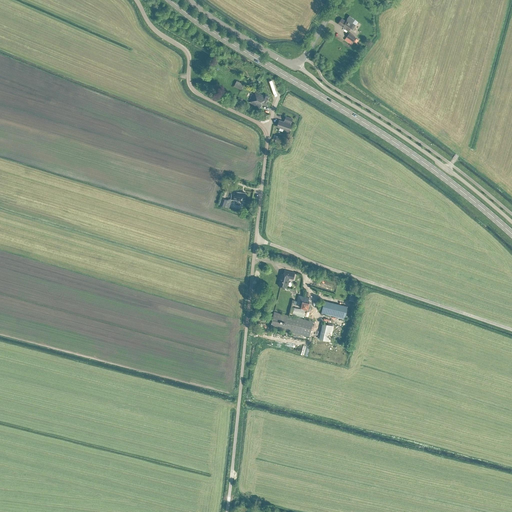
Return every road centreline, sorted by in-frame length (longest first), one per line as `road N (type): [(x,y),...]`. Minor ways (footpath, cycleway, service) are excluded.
road 1 (primary): [(511,233),(400,145),(170,0)]
road 2 (unclassified): [(227,511),(269,128)]
road 3 (track): [(511,221),(422,149),(293,64)]
road 4 (unclassified): [(136,0),(154,29),(187,52),(193,90),(269,128)]
road 5 (tertiary): [(308,50),(289,63),(188,0)]
